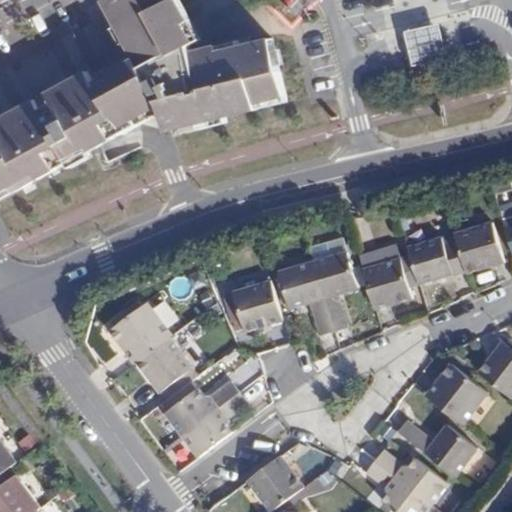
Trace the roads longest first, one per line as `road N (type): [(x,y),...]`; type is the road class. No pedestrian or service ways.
road 1 (tertiary): [(511,140),(225,209),(11,297)]
road 2 (residential): [(164,502),(11,297)]
road 3 (residential): [(290,401),(342,433),(396,377),(398,347)]
road 4 (residential): [(164,502),(290,401)]
road 5 (residential): [(398,347),(511,299)]
road 6 (residential): [(290,401),(398,347)]
